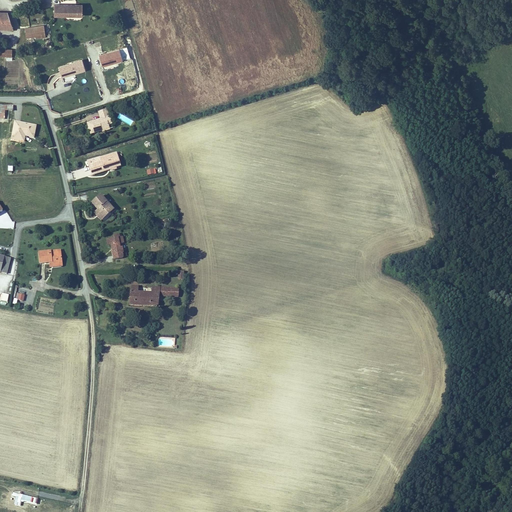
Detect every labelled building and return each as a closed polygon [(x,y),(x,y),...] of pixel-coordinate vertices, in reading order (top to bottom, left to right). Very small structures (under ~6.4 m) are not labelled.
[(54,14),(64,14),(64,10),(61,10),(61,4),(54,4),(54,11),(54,14)] [(83,4),(74,4),(74,5),(72,5),(72,4),(61,4),(61,10),(64,10),(64,14),(83,14),(83,4)] [(0,11),(0,28),(14,29),(7,11),(0,11)] [(44,25),(25,27),(26,38),(36,36),(36,39),(46,37),(44,25)] [(103,66),(124,60),(120,49),(100,55),(103,66)] [(86,70),(82,59),(59,67),(62,77),(86,70)] [(0,105),(0,118),(6,118),(5,111),(13,111),(13,105),(0,105)] [(107,109),(98,112),(101,119),(87,123),(89,130),(91,134),(101,130),(101,129),(109,126),(106,117),(109,116),(107,109)] [(114,128),(110,116),(109,116),(106,117),(109,126),(101,129),(101,130),(102,132),(114,128)] [(11,140),(24,142),(25,136),(34,138),(35,132),(36,125),(14,121),(11,140)] [(114,159),(119,157),(117,152),(101,157),(100,157),(85,161),(88,170),(89,175),(103,171),(102,168),(110,166),(110,168),(111,171),(117,169),(114,159)] [(101,195),(91,203),(98,211),(103,217),(113,208),(101,195)] [(100,220),(103,217),(98,211),(95,214),(97,216),(100,220)] [(112,245),(114,255),(122,253),(124,252),(123,247),(121,247),(120,243),(125,242),(123,235),(120,235),(120,232),(114,233),(115,237),(112,237),(112,236),(106,238),(107,242),(108,245),(112,245)] [(41,263),(49,262),(53,262),(53,263),(62,262),(61,257),(61,254),(50,255),(50,251),(39,253),(41,263)] [(12,258),(0,254),(0,272),(7,274),(12,258)] [(140,286),(132,285),(131,297),(130,305),(157,306),(158,300),(178,301),(179,288),(153,286),(152,292),(139,291),(140,286)] [(0,300),(7,302),(9,296),(0,293),(0,300)] [(13,492),(12,496),(17,497),(15,505),(19,506),(23,495),(13,492)]
